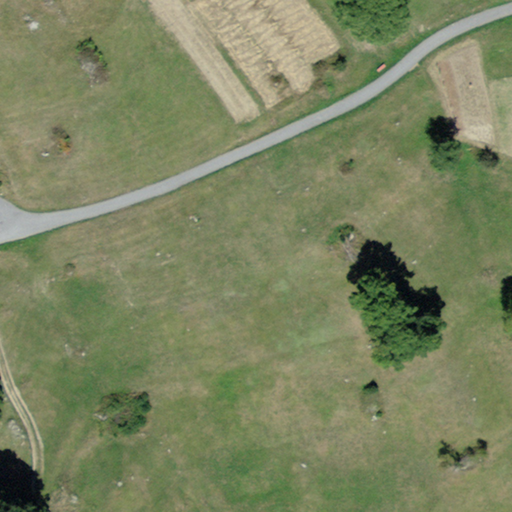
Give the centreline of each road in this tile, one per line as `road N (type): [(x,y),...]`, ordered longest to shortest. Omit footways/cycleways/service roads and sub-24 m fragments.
road 1 (track): [(0,223),(118,192),(220,153),(353,93),(432,35),(511,0)]
road 2 (track): [(30,511),(24,475),(33,433),(0,363)]
